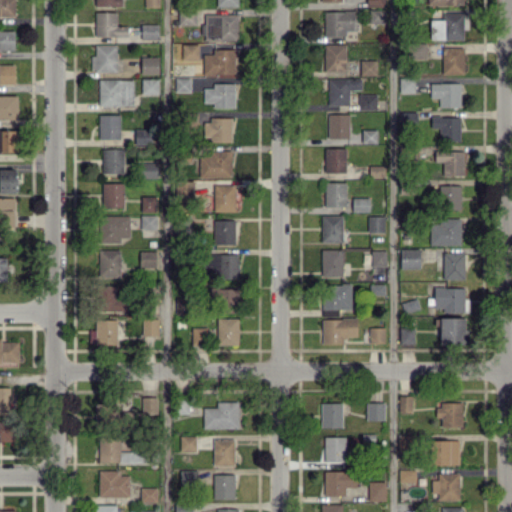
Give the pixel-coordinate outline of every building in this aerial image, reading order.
[(0,0),(0,16),(14,17),(14,0),(0,0)] [(384,10),(368,9),(368,23),(384,23),(384,10)] [(324,11),(324,36),(345,35),(345,30),(356,30),(356,10),(324,11)] [(115,11),(94,12),(94,36),(127,35),(127,25),(116,26),(115,11)] [(237,13),(202,13),(202,40),(237,40),(237,13)] [(463,39),(463,29),(468,29),(467,13),(442,13),(442,19),(429,19),(430,40),(463,39)] [(140,39),(158,39),(158,24),(140,24),(140,39)] [(13,30),(0,29),(0,50),(13,50),(13,30)] [(198,43),(171,44),(171,60),(198,59),(198,43)] [(426,57),(425,43),(411,44),(413,58),(426,57)] [(324,71),(345,71),(345,44),(324,44),(324,71)] [(116,45),(94,45),(94,55),(90,55),(91,71),(116,71),(116,45)] [(441,47),(442,74),(463,73),(462,47),(441,47)] [(203,54),(202,74),(234,75),(234,49),(212,48),(212,54),(203,54)] [(140,74),(159,73),(158,56),(140,56),(140,74)] [(359,75),(376,75),(376,60),(360,60),(359,75)] [(0,83),(14,84),(13,63),(0,63),(0,83)] [(189,92),(190,77),(173,77),(172,91),(189,92)] [(398,78),(399,93),(414,92),(413,77),(398,78)] [(132,106),(133,79),(99,78),(98,105),(132,106)] [(141,94),(158,94),(158,78),(141,79),(141,94)] [(349,105),(348,89),(361,89),(361,78),(327,78),(327,105),(349,105)] [(459,82),(429,83),(430,98),(438,98),(438,107),(460,107),(459,82)] [(234,83),(212,83),(212,88),(203,88),(203,102),(213,102),(213,107),(234,107),(234,83)] [(376,110),(376,94),(358,93),(358,109),(376,110)] [(17,95),(0,94),(0,118),(17,118),(17,95)] [(327,137),(348,138),(349,114),(328,113),(327,137)] [(98,114),(97,138),(119,139),(119,115),(98,114)] [(459,141),(460,116),(430,116),(430,127),(438,127),(438,140),(459,141)] [(230,140),(231,119),(203,118),(203,140),(230,140)] [(0,151),(16,152),(16,129),(0,129),(0,151)] [(151,144),(151,129),(134,129),(134,144),(151,144)] [(376,143),(376,129),(362,129),(362,143),(376,143)] [(123,172),(122,148),(101,148),(102,173),(123,172)] [(324,148),(324,172),(345,172),(345,148),(324,148)] [(231,150),(199,150),(198,176),(231,177),(231,150)] [(463,150),(434,151),(434,162),(442,162),(442,175),(463,175),(463,150)] [(156,162),(140,163),(140,178),(156,177),(156,162)] [(16,169),(0,169),(0,192),(16,192),(16,169)] [(123,183),(101,182),(101,206),(122,207),(123,183)] [(324,206),(345,206),(346,182),(324,182),(324,206)] [(234,211),(234,184),(213,184),(212,211),(234,211)] [(460,209),(460,186),(437,186),(437,209),(460,209)] [(154,211),(155,196),(140,196),(140,211),(154,211)] [(14,198),(0,197),(0,226),(14,227),(14,198)] [(369,211),(368,198),(352,198),(352,211),(369,211)] [(156,228),(156,214),(140,214),(140,229),(156,228)] [(129,215),(98,216),(98,242),(120,242),(119,237),(129,237),(129,215)] [(342,215),(321,215),(321,242),(342,242),(342,215)] [(384,216),(367,216),(367,232),(383,232),(384,216)] [(429,245),(460,244),(459,218),(438,218),(438,223),(429,223),(429,245)] [(213,244),(234,244),(234,219),(213,219),(213,244)] [(419,248),(400,249),(400,269),(419,268),(419,248)] [(120,276),(119,249),(96,250),(97,277),(120,276)] [(342,249),(321,249),(320,276),(342,276),(342,249)] [(156,267),(155,250),(139,251),(139,267),(156,267)] [(385,250),(370,250),(371,277),(386,277),(385,250)] [(464,279),(463,252),(442,252),(442,279),(464,279)] [(204,277),(237,278),(237,254),(204,253),(204,277)] [(350,283),(321,284),(322,309),(351,308),(350,283)] [(384,294),(384,284),(369,284),(370,295),(384,294)] [(128,311),(128,297),(116,296),(116,285),(97,285),(96,310),(128,311)] [(464,310),(463,287),(442,288),(442,311),(464,310)] [(239,311),(239,288),(219,288),(218,311),(239,311)] [(185,314),(186,298),(175,297),(175,313),(185,314)] [(238,344),(237,317),(216,317),(216,344),(238,344)] [(439,344),(464,344),(464,318),(440,317),(439,344)] [(141,335),(157,335),(158,318),(142,318),(141,335)] [(356,318),(321,318),(322,343),(343,343),(343,336),(356,336),(356,318)] [(116,320),(95,319),(95,330),(89,330),(89,343),(116,344),(116,320)] [(190,344),(204,345),(205,327),(191,327),(190,344)] [(384,327),(368,327),(369,343),(384,342),(384,327)] [(414,327),(399,327),(399,344),(414,343),(414,327)] [(18,340),(0,339),(0,362),(18,363),(18,340)] [(0,387),(0,414),(12,414),(12,387),(0,387)] [(411,395),(398,395),(398,411),(411,412),(411,395)] [(141,414),(158,414),(157,396),(141,397),(141,414)] [(188,413),(188,396),(176,397),(177,414),(188,413)] [(203,407),(202,428),(238,428),(238,401),(216,401),(216,407),(203,407)] [(341,427),(341,402),(320,402),(320,427),(341,427)] [(384,402),(366,402),(365,420),(383,420),(384,402)] [(94,403),(94,425),(132,426),(133,411),(117,411),(117,403),(94,403)] [(440,426),(461,426),(461,403),(435,403),(435,417),(440,417),(440,426)] [(0,441),(12,441),(11,421),(0,420),(0,441)] [(195,450),(195,435),(179,436),(179,450),(195,450)] [(397,449),(413,449),(413,435),(397,435),(397,449)] [(97,462),(145,463),(146,451),(119,451),(119,437),(98,436),(97,462)] [(323,461),(345,461),(345,436),(323,437),(323,461)] [(213,465),(234,465),(233,438),(213,439),(213,465)] [(458,464),(458,440),(434,439),(433,464),(458,464)] [(127,497),(128,475),(119,475),(119,470),(98,469),(98,496),(127,497)] [(415,469),(398,469),(398,481),(415,481),(415,469)] [(344,495),(344,487),(356,487),(356,471),(324,470),(323,495),(344,495)] [(458,500),(458,473),(437,473),(437,479),(430,479),(430,492),(437,493),(437,500),(458,500)] [(234,474),(212,474),(212,498),(233,499),(234,474)] [(368,501),(385,500),(384,481),(367,481),(368,501)] [(139,501),(157,502),(157,487),(140,487),(139,501)] [(174,511),(191,511),(192,502),(174,502),(174,511)] [(340,511),(340,503),(320,504),(319,511),(340,511)]
